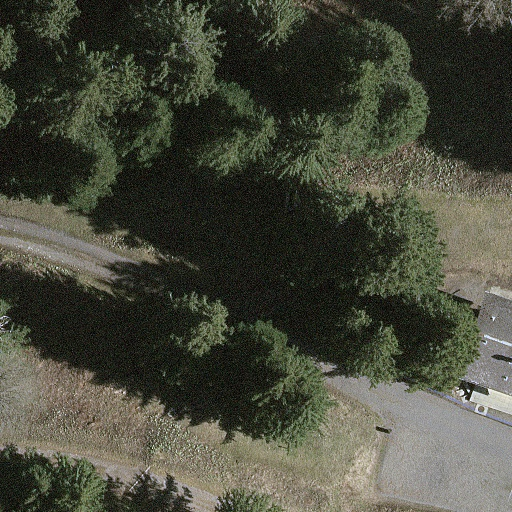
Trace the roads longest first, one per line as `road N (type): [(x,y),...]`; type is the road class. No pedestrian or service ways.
road 1 (track): [(0,235),(162,286),(328,374),(511,452)]
road 2 (track): [(0,487),(104,496),(154,511)]
